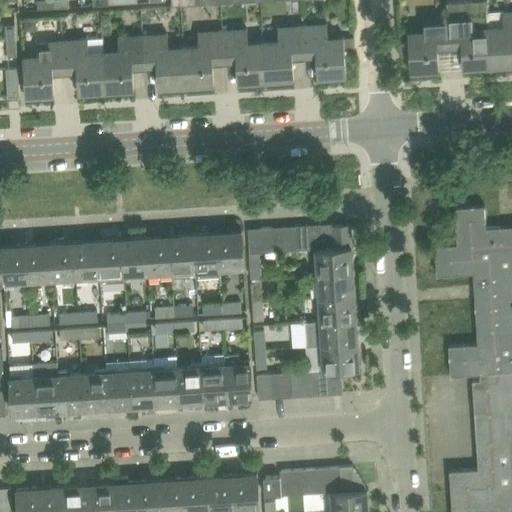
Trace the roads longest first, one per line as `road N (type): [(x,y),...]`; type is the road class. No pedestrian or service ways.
road 1 (residential): [(0,453),(402,431)]
road 2 (residential): [(0,231),(386,211)]
road 3 (tertiary): [(0,144),(381,124)]
road 4 (residential): [(402,431),(386,211)]
road 5 (tertiary): [(381,124),(511,113)]
road 6 (residential): [(381,124),(371,0)]
